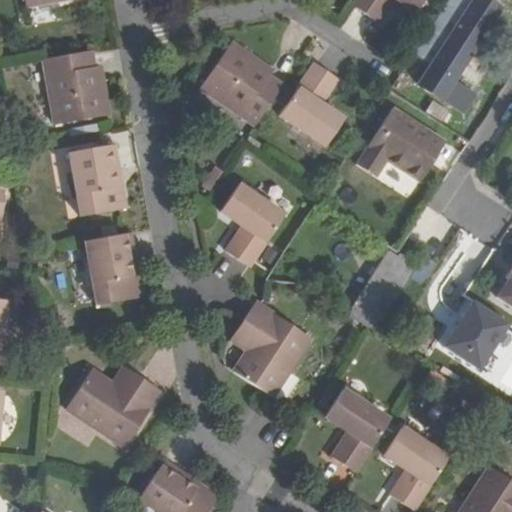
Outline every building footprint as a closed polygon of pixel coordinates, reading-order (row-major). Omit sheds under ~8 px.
[(359,0),(354,7),(377,24),(394,0),(396,0),(417,14),(425,0),(359,0)] [(470,0),(446,0),(412,57),(426,65),(413,87),(432,99),(422,114),(430,118),(439,102),(464,117),(478,94),(460,83),(506,7),(493,0),(471,0),(470,0)] [(200,85),(255,124),(283,83),(268,73),(257,65),(261,59),(232,39),(200,85)] [(92,52),(43,60),(55,125),(109,117),(104,81),(97,82),(94,67),(92,52)] [(343,73),(320,57),(280,114),(325,146),(348,112),(326,97),(343,73)] [(257,65),(268,73),(273,68),(261,59),(257,65)] [(101,66),(94,67),(97,82),(104,81),(101,66)] [(425,157),(438,136),(403,113),(376,153),(418,180),(431,161),(425,157)] [(444,140),(438,136),(425,157),(431,161),(444,140)] [(116,143),(108,145),(115,188),(123,186),(116,143)] [(115,188),(108,145),(68,151),(79,216),(126,208),(123,186),(115,188)] [(240,182),(221,209),(244,224),(227,249),(248,264),(285,212),(240,182)] [(129,276),(137,274),(130,233),(121,235),(129,276)] [(121,235),(84,242),(94,306),(141,298),(137,274),(129,276),(121,235)] [(358,290),(383,312),(404,280),(412,268),(386,249),(358,290)] [(412,268),(404,280),(416,288),(431,266),(419,258),(412,268)] [(502,277),(505,279),(511,269),(511,262),(511,263),(502,277)] [(493,297),(511,309),(511,269),(505,279),(493,297)] [(371,329),(383,312),(358,290),(344,311),(371,329)] [(511,322),(467,300),(441,353),(491,377),(511,333),(511,322)] [(0,302),(0,369),(3,370),(9,304),(0,302)] [(252,304),(232,334),(249,346),(244,355),(231,374),(275,403),(313,345),(252,304)] [(227,343),(244,355),(249,346),(232,334),(227,343)] [(122,368),(110,385),(119,391),(131,374),(122,368)] [(119,391),(110,385),(92,372),(66,408),(121,449),(160,393),(131,374),(119,391)] [(351,475),(386,424),(340,393),(322,421),(344,436),(328,461),(351,475)] [(388,500),(404,511),(413,511),(445,464),(400,433),(382,461),(404,475),(388,500)] [(163,461),(137,499),(155,511),(204,511),(215,496),(163,461)] [(511,511),(511,489),(490,476),(465,511),(511,511)]
